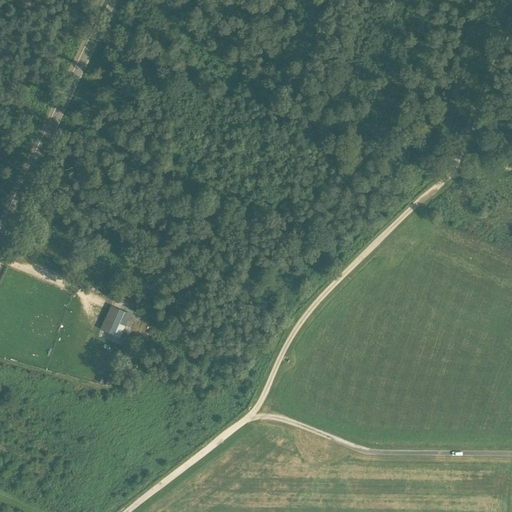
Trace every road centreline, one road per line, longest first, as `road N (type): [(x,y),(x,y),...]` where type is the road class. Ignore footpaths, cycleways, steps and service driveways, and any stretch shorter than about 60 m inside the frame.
road 1 (tertiary): [(0,252),(121,0)]
road 2 (track): [(105,34),(240,94),(319,112)]
road 3 (track): [(0,256),(146,321)]
